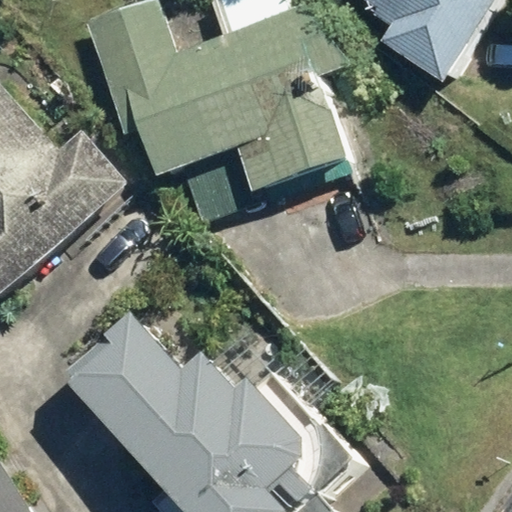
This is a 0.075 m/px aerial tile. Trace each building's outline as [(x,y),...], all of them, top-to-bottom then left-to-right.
[(128,116),(157,197),(243,166),(258,209),(350,176),(318,87),(344,77),(323,18),(301,26),(291,0),(218,0),(203,6),(219,51),(180,65),(160,11),(82,39),(111,122),(128,116)] [(511,3),(511,0),(336,0),(397,40),(382,62),(447,104),(511,3)] [(0,318),(130,204),(89,158),(61,183),(24,140),(33,132),(0,95),(0,318)] [(134,329),(68,394),(164,511),(279,511),(282,510),(284,511),(321,511),(372,461),(343,431),(321,452),(276,405),(263,417),(248,402),(238,411),(203,376),(191,387),(134,329)] [(0,511),(23,511),(0,470),(0,511)]
